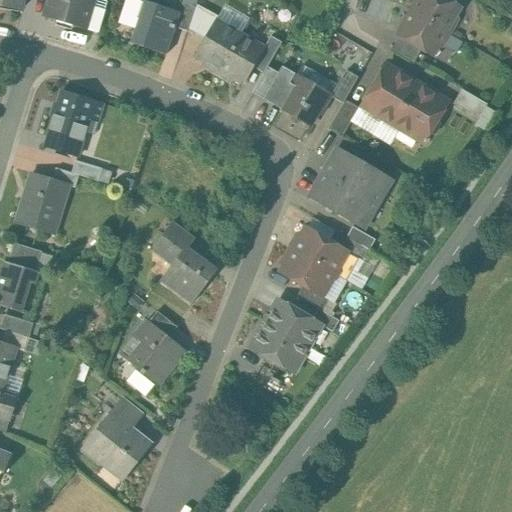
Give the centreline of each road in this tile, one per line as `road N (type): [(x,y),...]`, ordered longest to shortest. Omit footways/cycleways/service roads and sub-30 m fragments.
road 1 (residential): [(33,53),(179,95),(274,142),(285,165),(284,191),(159,511)]
road 2 (tertiary): [(258,511),(511,167)]
